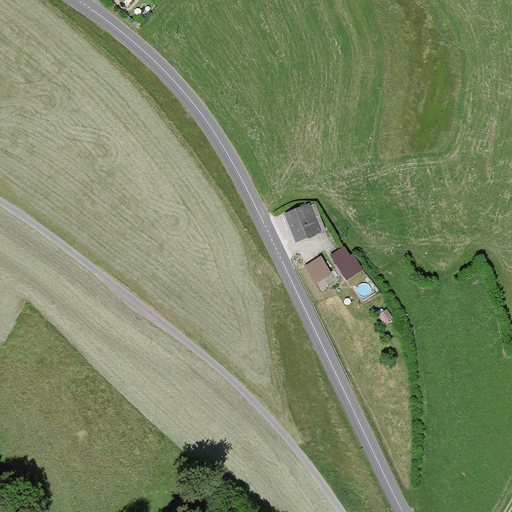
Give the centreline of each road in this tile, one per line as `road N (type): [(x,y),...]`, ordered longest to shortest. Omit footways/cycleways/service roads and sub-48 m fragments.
road 1 (secondary): [(80,0),(171,75),(236,164),(404,511)]
road 2 (unclassified): [(341,511),(237,383),(0,198)]
